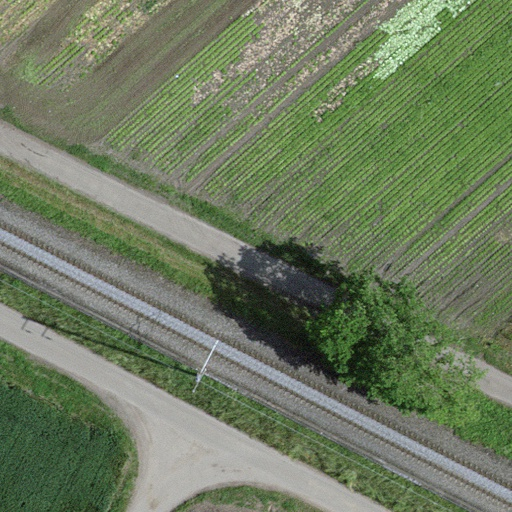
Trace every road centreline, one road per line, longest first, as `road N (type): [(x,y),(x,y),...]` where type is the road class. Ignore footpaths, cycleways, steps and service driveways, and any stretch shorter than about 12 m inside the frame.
road 1 (unclassified): [(0,150),(511,407)]
road 2 (track): [(315,511),(0,349)]
